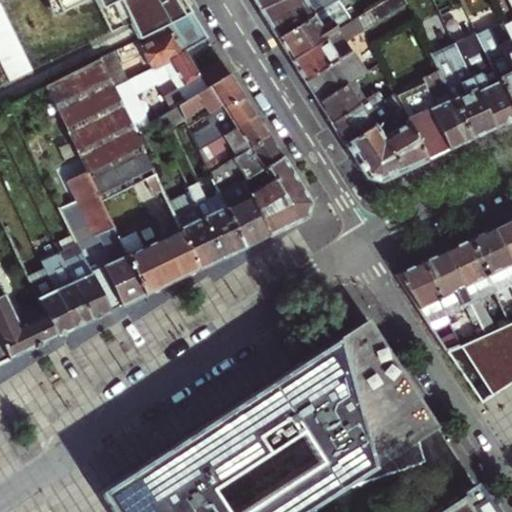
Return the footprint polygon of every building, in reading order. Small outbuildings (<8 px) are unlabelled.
[(144,38),(191,14),(182,0),(41,0),(47,10),(56,6),(68,0),(94,0),(112,34),(131,25),(138,40),(144,38)] [(254,0),(255,1),(261,10),(282,0),(254,0)] [(338,0),(282,0),(261,10),(271,26),(279,39),(338,0)] [(293,61),(356,21),(343,0),(338,0),(279,39),(288,52),(293,61)] [(306,82),(353,52),(347,43),(408,5),(405,0),(388,0),(356,21),(293,61),(300,71),(306,82)] [(144,38),(147,43),(134,49),(137,55),(143,52),(152,70),(185,52),(207,40),(200,28),(191,14),(144,38)] [(511,40),(505,26),(503,23),(479,34),(511,102),(511,40)] [(508,123),(511,121),(511,102),(479,34),(469,38),(469,37),(456,44),(457,46),(496,129),(508,123)] [(496,129),(457,46),(434,58),(440,71),(473,140),(483,135),(496,129)] [(135,132),(148,124),(133,95),(177,72),(183,85),(179,87),(186,101),(229,75),(225,68),(221,62),(198,75),(185,52),(152,70),(129,83),(114,90),(135,132)] [(319,102),(350,84),(367,74),(353,52),(306,82),(313,92),(319,102)] [(114,53),(100,60),(114,90),(129,83),(114,53)] [(100,60),(48,87),(88,172),(103,202),(146,181),(154,198),(164,193),(143,150),(135,132),(114,90),(100,60)] [(462,145),(473,140),(440,71),(424,78),(437,107),(431,110),(450,151),(462,145)] [(186,101),(178,106),(185,120),(189,128),(210,115),(241,95),(236,86),(229,75),(186,101)] [(346,145),(376,126),(402,109),(392,87),(361,105),(350,84),(319,102),(335,128),(346,145)] [(241,95),(210,115),(220,132),(215,134),(213,131),(198,140),(203,149),(255,117),(249,106),(241,95)] [(178,106),(156,119),(162,131),(185,120),(178,106)] [(450,151),(431,110),(408,122),(409,123),(427,162),(439,156),(450,151)] [(203,149),(200,151),(204,159),(228,145),(236,157),(268,138),(263,129),(255,117),(203,149)] [(148,124),(135,132),(143,150),(152,145),(149,137),(162,131),(156,119),(148,124)] [(376,126),(346,145),(368,179),(374,181),(382,183),(419,166),(427,162),(409,123),(385,139),(376,126)] [(261,171),(281,159),(275,148),(268,138),(236,157),(210,172),(214,182),(220,193),(229,189),(223,179),(235,172),(241,182),(242,181),(261,171)] [(269,184),(249,194),(269,235),(306,219),(308,212),(310,204),(281,159),(261,171),(269,184)] [(74,203),(61,209),(78,244),(111,310),(146,293),(119,237),(103,202),(88,172),(65,183),(74,203)] [(229,189),(220,193),(246,247),(269,235),(249,194),(242,181),(241,182),(229,189)] [(197,205),(223,258),(246,247),(220,193),(214,182),(213,190),(216,195),(197,205)] [(182,232),(200,268),(223,258),(197,205),(194,199),(190,201),(193,207),(179,214),(186,227),(181,229),(182,232)] [(511,219),(506,223),(493,229),(502,247),(506,246),(511,258),(511,261),(510,263),(511,267),(511,219)] [(27,276),(0,221),(0,288),(13,316),(40,304),(27,276)] [(150,223),(119,237),(146,293),(200,268),(182,232),(166,240),(163,234),(157,237),(150,223)] [(502,247),(493,229),(482,234),(470,240),(495,291),(505,286),(511,301),(511,267),(510,263),(511,261),(511,258),(506,246),(502,247)] [(495,291),(470,240),(457,246),(445,252),(454,270),(457,269),(464,284),(461,286),(477,317),(484,332),(499,325),(481,298),(495,291)] [(78,244),(59,254),(91,320),(111,310),(78,244)] [(445,252),(422,262),(447,314),(465,306),(472,319),(477,317),(461,286),(464,284),(457,269),(454,270),(445,252)] [(42,262),(45,267),(74,328),(91,320),(59,254),(42,262)] [(447,314),(422,262),(410,268),(397,274),(432,326),(441,321),(448,318),(447,314)] [(45,267),(27,276),(40,304),(44,313),(55,336),(74,328),(45,267)] [(0,342),(8,359),(55,336),(44,313),(17,324),(13,316),(0,288),(0,342)] [(257,390),(215,417),(180,440),(131,471),(98,492),(111,511),(301,511),(334,491),(417,461),(413,440),(437,424),(368,318),(292,368),(257,390)] [(460,342),(446,348),(482,402),(511,382),(511,319),(499,325),(484,332),(460,342)] [(446,348),(460,342),(455,331),(440,338),(446,348)] [(495,511),(476,482),(428,511),(495,511)]
